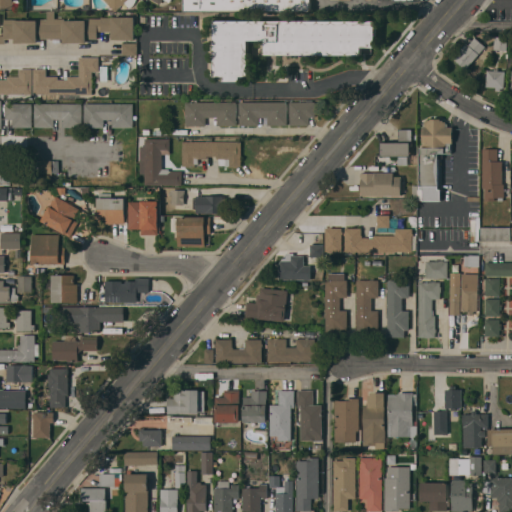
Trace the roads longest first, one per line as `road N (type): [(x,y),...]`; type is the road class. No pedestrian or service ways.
road 1 (tertiary): [(459,2),(18,511)]
road 2 (residential): [(511,362),(355,361)]
road 3 (residential): [(219,284),(191,265),(99,258)]
road 4 (residential): [(511,123),(462,101),(411,58)]
